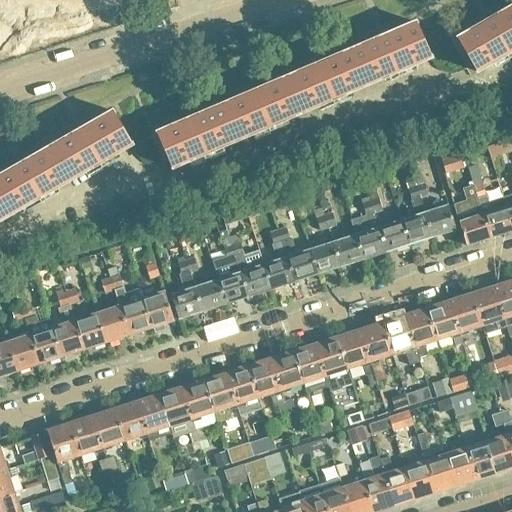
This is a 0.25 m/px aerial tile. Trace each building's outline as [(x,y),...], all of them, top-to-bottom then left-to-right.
[(0,0),(0,43),(22,15),(106,3),(105,0),(0,0)] [(476,72),(511,51),(511,8),(492,20),(493,21),(489,23),(485,26),(484,25),(458,40),(476,72)] [(365,86),(431,58),(427,51),(416,24),(387,36),(388,37),(384,39),(379,41),(379,40),(351,52),(365,86)] [(301,114),(365,86),(351,52),(322,64),(323,65),(320,67),(315,68),(315,67),(287,79),(301,114)] [(259,91),(259,92),(256,94),(251,96),(250,94),(222,106),(237,141),(301,114),(287,79),(259,91)] [(171,169),(237,141),(222,106),(194,118),(194,120),(191,121),(186,123),(186,122),(157,134),(171,169)] [(69,180),(131,145),(128,140),(113,113),(85,128),(86,129),(82,131),(78,134),(77,133),(51,148),(69,180)] [(511,149),(509,140),(500,142),(504,154),(511,150),(511,149)] [(0,198),(9,215),(69,180),(51,148),(25,163),(25,164),(22,166),(18,168),(17,167),(0,176),(0,198)] [(511,166),(509,167),(511,177),(511,194),(501,198),(511,231),(511,166)] [(511,232),(511,231),(501,198),(490,201),(488,196),(486,196),(483,185),(479,173),(471,175),(475,188),(473,188),(477,201),(480,212),(489,240),(511,232)] [(421,175),(412,178),(419,199),(428,196),(421,175)] [(423,211),(419,199),(412,178),(405,180),(408,189),(406,189),(413,214),(400,218),(409,246),(432,239),(423,211)] [(0,219),(9,215),(0,198),(0,219)] [(381,211),(377,199),(369,201),(373,214),(381,211)] [(322,208),(320,208),(326,229),(335,226),(327,200),(320,202),(322,208)] [(377,225),(373,214),(369,201),(361,204),(365,216),(350,221),(354,233),(363,261),(386,253),(377,225)] [(455,231),(446,203),(423,211),(432,239),(455,231)] [(318,231),(326,229),(320,208),(312,211),(318,231)] [(489,240),(480,212),(457,220),(460,229),(466,247),(489,240)] [(409,246),(400,218),(377,225),(386,253),(409,246)] [(317,276),(308,248),(296,252),(292,238),(289,239),(286,228),(277,231),(294,283),(317,276)] [(178,240),(174,229),(152,236),(155,247),(178,240)] [(294,283),(277,231),(268,233),(276,258),(262,263),(271,290),(294,283)] [(354,233),(331,241),(340,268),(363,261),(354,233)] [(237,235),(228,238),(235,257),(243,255),(237,235)] [(227,259),(235,257),(228,238),(221,240),(227,259)] [(340,268),(331,241),(308,248),(317,276),(340,268)] [(90,257),(80,260),(82,269),(93,266),(90,257)] [(196,270),(192,257),(185,260),(189,273),(196,270)] [(193,285),(189,273),(185,260),(176,263),(183,288),(169,292),(178,320),(202,312),(193,285)] [(158,276),(154,262),(143,266),(147,279),(158,276)] [(271,290),(262,263),(248,267),(247,262),(237,265),(248,298),(271,290)] [(248,298),(237,265),(230,268),(231,272),(216,277),(225,305),(248,298)] [(127,287),(122,289),(118,276),(109,279),(113,291),(115,291),(116,295),(115,295),(120,307),(118,307),(128,336),(150,329),(141,300),(130,304),(129,299),(130,298),(127,287)] [(225,305),(216,277),(193,285),(202,312),(225,305)] [(113,291),(109,279),(100,281),(104,294),(113,291)] [(511,282),(494,289),(507,328),(506,328),(509,337),(511,336),(511,282)] [(507,328),(494,289),(472,296),(482,327),(484,335),(506,328),(507,328)] [(79,302),(75,290),(64,293),(69,306),(79,302)] [(60,358),(83,350),(74,322),(69,306),(64,293),(56,296),(60,309),(58,309),(63,325),(51,329),(60,358)] [(173,321),(164,293),(141,300),(150,329),(173,321)] [(482,327),(472,296),(449,303),(459,334),(460,334),(482,327)] [(459,334),(449,303),(427,310),(437,341),(452,336),(455,346),(463,344),(460,334),(459,334)] [(28,305),(19,308),(24,320),(32,318),(28,305)] [(128,336),(118,307),(96,315),(105,343),(128,336)] [(13,324),(24,320),(19,308),(9,311),(13,324)] [(437,341),(427,310),(424,311),(424,310),(405,317),(418,358),(428,355),(424,345),(437,341)] [(105,343),(96,315),(74,322),(83,350),(105,343)] [(24,320),(29,336),(38,365),(60,358),(51,329),(48,319),(38,323),(36,317),(32,318),(24,320)] [(418,358),(405,317),(384,323),(385,324),(382,325),(392,355),(405,351),(410,365),(419,362),(418,358)] [(392,355),(382,325),(360,332),(376,382),(376,381),(387,378),(380,359),(392,355)] [(376,382),(360,332),(338,339),(348,370),(362,365),(366,380),(368,379),(370,386),(377,384),(376,381),(376,382)] [(38,365),(29,336),(17,340),(16,336),(7,339),(9,342),(6,343),(16,372),(38,365)] [(330,387),(331,391),(352,384),(348,370),(338,339),(315,346),(325,377),(329,387),(330,387)] [(0,377),(16,372),(6,343),(0,345),(0,377)] [(325,377),(315,346),(293,353),(303,384),(304,383),(307,393),(329,387),(325,377)] [(303,384),(293,353),(290,354),(271,360),(281,391),(282,391),(303,384)] [(497,374),(492,359),(482,363),(487,377),(497,374)] [(288,414),(281,391),(271,360),(250,366),(251,367),(248,368),(258,398),(269,394),(273,405),(277,404),(281,416),(288,414)] [(258,398),(248,368),(226,375),(236,405),(258,398)] [(236,405),(226,375),(204,382),(214,412),(217,424),(231,419),(228,408),(236,405)] [(468,375),(450,381),(454,392),(472,387),(468,375)] [(432,383),(437,398),(452,393),(447,379),(432,383)] [(511,381),(511,379),(497,384),(502,397),(511,393),(511,381)] [(214,412),(204,382),(181,389),(191,420),(214,412)] [(191,420),(181,389),(159,396),(169,427),(191,420)] [(285,401),(282,391),(281,391),(288,414),(292,425),(299,423),(292,399),(285,401)] [(405,392),(404,393),(409,406),(425,401),(422,392),(406,397),(405,392)] [(396,411),(409,406),(404,393),(391,397),(396,411)] [(169,427),(159,396),(156,397),(137,403),(147,434),(149,441),(171,434),(169,427)] [(147,434),(137,403),(116,409),(117,410),(114,410),(124,441),(147,434)] [(124,441),(114,410),(92,418),(102,448),(124,441)] [(511,425),(507,411),(499,413),(503,425),(506,437),(511,453),(511,425)] [(361,412),(346,417),(349,426),(363,421),(361,412)] [(503,425),(499,413),(490,416),(494,428),(503,425)] [(102,448),(92,418),(70,425),(80,456),(102,448)] [(371,434),(391,427),(388,418),(368,425),(371,434)] [(321,434),(332,430),(329,420),(317,424),(321,434)] [(466,424),(458,426),(462,438),(470,436),(466,424)] [(80,456),(70,425),(47,432),(67,496),(76,493),(69,472),(70,471),(66,460),(80,456)] [(454,441),(462,438),(458,426),(450,429),(454,441)] [(369,436),(366,427),(362,428),(361,427),(347,431),(351,443),(365,439),(365,438),(369,436)] [(203,429),(195,431),(199,443),(206,440),(203,429)] [(191,445),(199,443),(195,431),(188,434),(191,445)] [(413,454),(421,451),(416,435),(415,431),(407,434),(413,454)] [(28,463),(41,459),(50,456),(51,456),(44,433),(43,434),(43,433),(41,434),(32,437),(30,437),(34,452),(21,457),(23,465),(28,463)] [(416,435),(421,451),(429,449),(424,433),(416,435)] [(511,469),(511,453),(506,437),(486,443),(496,474),(499,473),(511,469)] [(259,440),(248,443),(252,457),(264,453),(259,440)] [(322,440),(306,444),(308,453),(324,448),(322,440)] [(230,464),(252,457),(248,443),(226,451),(230,464)] [(496,474),(486,443),(466,449),(476,480),(496,474)] [(308,453),(306,444),(292,449),(294,457),(308,453)] [(476,480),(466,449),(445,456),(455,487),(476,480)] [(225,451),(213,455),(217,467),(229,463),(225,451)] [(264,458),(267,466),(283,461),(279,452),(264,456),(264,458)] [(50,456),(41,459),(48,482),(59,479),(51,456),(50,456)] [(379,511),(394,507),(379,461),(379,460),(378,456),(369,460),(375,479),(363,482),(372,511),(379,511)] [(455,487),(445,456),(425,463),(434,493),(455,487)] [(414,500),(404,469),(393,473),(388,457),(379,460),(379,461),(394,507),(412,501),(414,500)] [(116,469),(113,458),(106,460),(109,472),(116,469)] [(264,458),(244,465),(249,481),(251,486),(271,479),(267,466),(264,458)] [(109,472),(106,460),(98,462),(102,474),(109,472)] [(347,475),(343,463),(335,466),(339,478),(340,477),(347,475)] [(434,493),(425,463),(404,469),(414,500),(434,493)] [(249,481),(244,465),(224,471),(226,480),(227,480),(229,487),(249,481)] [(0,497),(12,493),(22,490),(15,467),(5,471),(0,472),(0,497)] [(198,467),(184,472),(188,485),(202,480),(198,467)] [(162,485),(157,469),(144,473),(149,490),(162,485)] [(167,478),(170,487),(185,483),(182,474),(167,478)] [(222,494),(216,476),(203,480),(203,481),(191,485),(196,502),(222,494)] [(349,511),(341,485),(342,485),(340,477),(339,478),(319,484),(320,485),(321,490),(323,495),(322,495),(327,511),(349,511)] [(372,511),(363,482),(353,486),(352,482),(342,485),(341,485),(349,511),(372,511)] [(327,511),(322,495),(323,495),(321,490),(320,485),(299,492),(297,493),(303,511),(327,511)] [(62,491),(48,496),(51,506),(65,501),(62,491)] [(18,511),(17,508),(12,493),(0,497),(0,511),(18,511)] [(303,511),(297,493),(278,499),(282,511),(281,511),(303,511)] [(281,511),(282,511),(279,511),(270,511),(268,511),(265,501),(256,504),(259,511),(281,511)]
